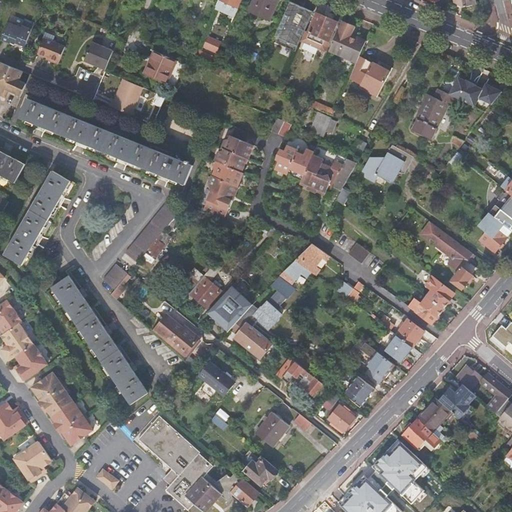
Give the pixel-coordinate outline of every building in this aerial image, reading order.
[(219,0),(224,2),(231,5),(238,8),(241,0),(219,0)] [(253,0),(249,11),(269,20),(278,0),(253,0)] [(325,51),(329,41),(337,22),(325,17),(325,14),(321,13),(320,14),(317,13),(309,32),(305,30),(301,40),(325,51)] [(342,19),(339,28),(329,49),(357,60),(359,56),(359,55),(367,39),(356,35),(355,36),(347,33),(347,31),(352,33),(356,25),(342,19)] [(1,39),(24,49),(35,24),(25,20),(23,27),(16,24),(16,25),(8,22),(1,39)] [(218,52),(223,41),(209,35),(204,46),(218,52)] [(52,60),(59,63),(66,47),(45,38),(39,53),(48,57),(52,59),(52,60)] [(180,41),(177,47),(195,54),(196,50),(189,47),(190,46),(180,41)] [(106,69),(114,50),(93,42),(86,60),(106,69)] [(167,83),(177,60),(156,51),(146,74),(167,83)] [(359,56),(357,60),(349,78),(362,85),(378,94),(384,83),(390,71),(380,66),(377,64),(373,61),(372,62),(359,55),(359,56)] [(24,71),(0,61),(0,94),(4,96),(7,89),(22,96),(31,74),(24,71)] [(382,63),(380,66),(390,71),(392,68),(382,63)] [(484,86),(490,77),(483,72),(477,81),(484,86)] [(450,94),(455,96),(474,106),(479,97),(491,104),(501,91),(486,83),(483,89),(475,85),(476,84),(466,79),(466,80),(458,76),(450,94)] [(113,98),(109,106),(132,115),(144,87),(130,81),(124,79),(115,99),(113,98)] [(281,84),(278,91),(286,95),(289,87),(281,84)] [(378,94),(362,85),(360,89),(376,97),(378,94)] [(428,94),(416,117),(418,118),(436,127),(448,104),(451,105),(455,96),(450,94),(439,88),(434,97),(428,94)] [(335,108),(308,97),(305,103),(332,115),(335,108)] [(28,98),(20,118),(186,185),(194,165),(190,164),(190,161),(187,160),(186,162),(28,98)] [(148,113),(156,117),(161,107),(154,104),(153,105),(152,105),(148,113)] [(306,107),(302,116),(309,119),(313,110),(306,107)] [(308,126),(307,129),(323,136),(331,118),(318,112),(311,127),(308,126)] [(291,123),(277,117),(271,129),(286,136),(291,123)] [(431,137),(436,127),(418,118),(414,129),(431,137)] [(245,141),(249,132),(236,127),(230,141),(227,140),(225,141),(222,147),(222,148),(224,149),(223,152),(220,151),(218,152),(214,160),(216,161),(242,171),(245,163),(243,162),(245,158),(248,159),(252,149),(253,146),(253,145),(245,141)] [(464,141),(453,135),(450,141),(461,146),(464,141)] [(415,156),(392,144),(385,157),(370,157),(363,170),(366,172),(365,176),(373,181),(377,174),(379,175),(386,174),(386,178),(393,181),(398,173),(401,172),(403,167),(405,163),(409,165),(415,156)] [(281,146),(281,147),(350,176),(357,163),(347,158),(345,162),(347,163),(345,167),(341,165),(342,163),(335,160),(331,166),(322,162),(324,158),(313,154),(314,151),(307,148),(305,152),(302,154),(297,152),(298,149),(287,145),(286,148),(281,146)] [(350,176),(281,147),(279,150),(279,152),(277,155),(277,157),(280,158),(277,167),(289,172),(290,171),(292,172),(292,174),(298,177),(303,179),(302,182),(309,186),(308,187),(317,191),(318,190),(320,191),(326,194),(327,191),(329,188),(331,189),(333,186),(342,191),(350,176)] [(0,173),(16,182),(26,164),(10,155),(12,151),(4,148),(2,151),(0,149),(0,173)] [(241,172),(242,171),(216,161),(214,168),(215,170),(214,172),(239,182),(243,173),(241,172)] [(406,172),(409,165),(405,163),(403,167),(401,172),(406,172)] [(53,170),(5,255),(23,266),(72,181),(53,170)] [(239,182),(214,172),(213,175),(211,174),(211,175),(210,175),(207,181),(209,184),(211,185),(206,199),(218,204),(222,195),(231,200),(231,199),(229,198),(231,195),(233,196),(237,186),(239,182)] [(511,194),(511,179),(509,177),(502,186),(511,194)] [(0,203),(0,207),(4,210),(9,201),(6,199),(4,197),(0,203)] [(133,268),(182,209),(170,199),(122,258),(133,268)] [(507,225),(498,219),(480,239),(495,252),(511,231),(511,229),(509,227),(507,225)] [(473,253),(431,221),(422,234),(431,241),(433,238),(437,241),(435,244),(454,258),(449,265),(458,273),(452,280),(462,288),(471,277),(478,268),(468,260),(473,253)] [(370,252),(357,242),(349,253),(362,263),(370,252)] [(159,243),(150,254),(155,258),(164,247),(159,243)] [(327,259),(330,255),(326,253),(313,243),(296,260),(311,271),(312,272),(316,274),(320,269),(316,266),(323,257),(327,259)] [(311,271),(296,260),(288,267),(284,271),(279,276),(292,285),(301,273),(307,277),(311,271)] [(120,284),(128,274),(117,264),(104,280),(115,289),(120,284)] [(131,275),(128,274),(120,284),(122,285),(131,275)] [(70,276),(52,287),(132,404),(149,393),(135,371),(138,369),(133,362),(130,364),(109,334),(113,332),(108,325),(105,327),(84,298),(87,296),(83,289),(80,290),(70,276)] [(433,289),(428,296),(445,309),(450,301),(449,300),(455,293),(439,281),(433,276),(428,282),(428,286),(433,289)] [(279,277),(275,283),(281,288),(278,292),(281,294),(284,297),(287,293),(289,295),(293,289),(279,277)] [(196,286),(190,293),(207,307),(220,292),(206,281),(200,289),(196,286)] [(354,288),(344,282),(338,291),(347,298),(354,288)] [(281,288),(275,283),(272,287),(278,292),(281,288)] [(120,284),(115,289),(116,290),(116,291),(120,295),(126,288),(122,285),(120,284)] [(232,285),(208,312),(229,331),(230,329),(241,317),(253,304),(232,285)] [(445,309),(428,296),(422,302),(415,297),(408,305),(416,311),(431,323),(432,323),(437,315),(439,317),(445,309)] [(23,321),(8,301),(0,307),(0,337),(2,336),(7,342),(9,346),(5,348),(3,350),(10,360),(16,356),(21,363),(23,366),(17,370),(25,381),(49,364),(20,323),(23,321)] [(154,329),(156,331),(167,317),(182,329),(184,327),(167,313),(154,329)] [(167,317),(156,331),(185,355),(199,339),(184,326),(184,327),(182,329),(167,317)] [(241,317),(230,329),(237,335),(234,338),(261,358),(273,342),(257,329),(247,321),(241,317)] [(396,334),(413,346),(424,331),(407,318),(396,334)] [(497,330),(489,338),(503,351),(511,340),(511,334),(504,328),(500,332),(497,330)] [(401,362),(413,346),(396,334),(389,329),(379,342),(386,348),(384,350),(401,362)] [(199,339),(185,355),(187,357),(201,340),(199,339)] [(366,342),(362,349),(372,354),(376,347),(366,342)] [(395,364),(376,350),(365,364),(384,378),(395,364)] [(296,361),(292,357),(289,360),(288,359),(276,374),(281,378),(296,361)] [(199,375),(218,390),(229,376),(210,361),(199,375)] [(324,384),(296,361),(281,378),(287,383),(297,371),(306,378),(301,384),(314,395),(324,384)] [(465,367),(456,377),(471,391),(480,380),(465,367)] [(57,378),(54,373),(33,388),(37,394),(35,396),(45,410),(49,406),(51,408),(48,410),(57,422),(60,421),(61,423),(56,426),(66,440),(68,438),(71,443),(73,445),(94,430),(91,425),(91,421),(82,409),(79,408),(69,394),(70,391),(61,378),(57,378)] [(358,375),(346,392),(362,405),(375,388),(358,375)] [(490,407),(497,413),(507,400),(511,394),(511,393),(488,375),(482,382),(499,397),(490,407)] [(229,376),(218,390),(225,395),(236,382),(229,376)] [(453,379),(439,396),(453,408),(468,392),(453,379)] [(332,395),(325,405),(331,409),(338,399),(332,395)] [(437,399),(418,418),(432,430),(433,431),(452,412),(437,399)] [(499,419),(496,422),(503,429),(506,425),(511,429),(511,404),(511,403),(507,400),(497,413),(501,416),(499,419)] [(0,407),(0,431),(6,440),(30,423),(22,411),(20,413),(16,408),(14,410),(8,402),(0,407)] [(340,405),(329,418),(344,431),(355,418),(340,405)] [(273,412),(256,434),(273,447),(290,425),(273,412)] [(307,430),(313,422),(301,413),(295,420),(307,430)] [(244,478),(236,471),(231,477),(227,474),(217,481),(207,473),(213,466),(199,453),(200,452),(159,416),(149,427),(180,455),(205,477),(222,493),(231,500),(233,497),(238,501),(240,499),(249,506),(260,493),(244,479),(244,478)] [(431,451),(441,440),(433,431),(432,430),(431,432),(417,419),(403,435),(419,450),(424,444),(431,451)] [(180,455),(149,427),(138,439),(172,469),(179,475),(173,482),(171,484),(194,503),(194,504),(204,511),(220,495),(229,502),(231,500),(222,493),(205,477),(180,455)] [(53,461),(40,442),(15,459),(32,483),(44,474),(43,472),(47,470),(45,467),(53,461)] [(253,461),(245,470),(262,484),(269,476),(272,479),(279,471),(263,457),(257,464),(253,461)] [(119,480),(104,469),(98,477),(113,488),(119,480)] [(166,476),(173,482),(179,475),(172,469),(169,473),(166,476)] [(420,470),(395,496),(412,511),(436,485),(420,470)] [(17,511),(25,502),(0,483),(0,510),(1,511),(0,511),(17,511)] [(188,510),(194,504),(194,503),(171,484),(170,485),(166,490),(188,510)] [(87,511),(96,500),(79,488),(72,497),(69,494),(66,493),(59,503),(51,511),(50,511),(48,510),(46,508),(42,511),(87,511)] [(391,511),(389,510),(369,489),(362,497),(363,498),(353,509),(355,511),(391,511)]
